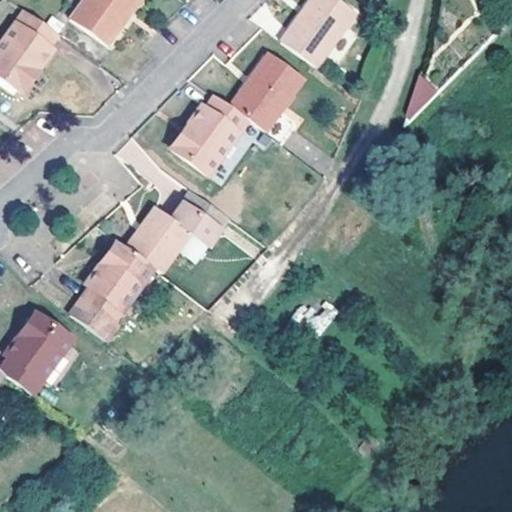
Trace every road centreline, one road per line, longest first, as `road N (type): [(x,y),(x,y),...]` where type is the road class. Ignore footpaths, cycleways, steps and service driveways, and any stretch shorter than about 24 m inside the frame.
road 1 (residential): [(0,222),(246,0)]
road 2 (residential): [(410,0),(405,51),(383,120)]
